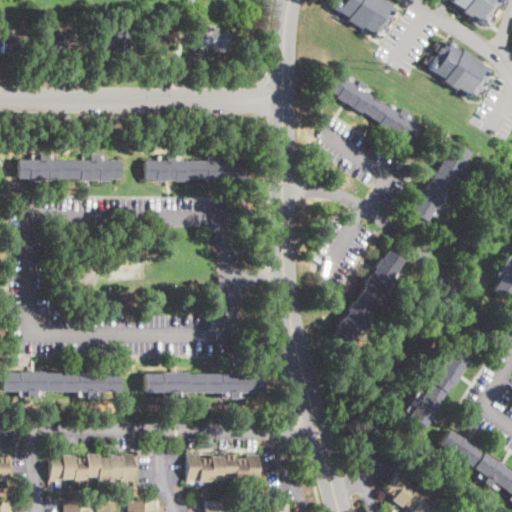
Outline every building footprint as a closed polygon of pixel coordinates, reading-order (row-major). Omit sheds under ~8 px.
[(377,33),(375,35),(330,8),(334,0),(379,0),(392,8),(377,33)] [(497,0),(482,22),(482,23),(449,1),(449,0),(497,0)] [(50,10),(49,18),(40,17),(41,9),(50,10)] [(113,20),(114,32),(123,32),(124,53),(110,54),(110,48),(97,49),(96,31),(101,30),(100,20),(113,20)] [(229,29),(229,52),(213,53),(213,48),(197,48),(196,34),(196,30),(229,29)] [(58,52),(42,53),(41,33),(76,32),(76,52),(58,52)] [(160,53),(143,53),(143,32),(172,32),(172,49),(160,49),(160,53)] [(0,39),(16,40),(15,55),(0,55),(0,39)] [(471,94),(469,98),(426,69),(444,41),(487,70),(471,94)] [(335,74),(354,86),(357,80),(364,84),(361,89),(397,112),(400,107),(407,111),(403,117),(421,128),(412,144),(326,89),(335,74)] [(467,162),(453,183),(449,179),(441,192),(445,198),(432,217),(428,214),(422,221),(408,211),(452,142),(467,152),(462,158),(467,162)] [(78,160),(87,160),(87,153),(96,154),(96,160),(118,160),(118,178),(107,178),(107,180),(96,180),(96,179),(88,179),(88,180),(77,180),(77,178),(56,178),(56,180),(27,180),(27,178),(16,178),(16,160),(37,160),(37,153),(46,153),(46,160),(78,160)] [(224,156),(224,161),(245,161),(245,179),(234,179),(234,181),(204,181),(204,179),(183,179),(183,181),(154,181),(154,179),(143,178),(143,160),(164,160),(164,155),(172,155),(172,160),(215,161),(215,154),(224,155),(224,156)] [(385,250),(401,259),(390,277),(395,281),(390,288),(384,284),(363,319),(367,322),(362,330),(357,326),(344,347),(330,336),(335,327),(334,326),(340,316),(341,316),(345,310),(344,309),(350,301),(352,302),(363,284),(361,283),(377,258),(379,259),(385,250)] [(511,294),(511,293),(506,300),(490,289),(498,279),(494,274),(507,255),(511,258),(511,294)] [(472,350),(457,373),(415,435),(400,425),(412,407),(406,403),(411,396),(417,400),(440,365),(435,361),(439,354),(444,357),(456,339),(472,350)] [(0,373),(116,373),(116,391),(91,391),(91,397),(83,397),(83,391),(32,391),(32,397),(24,397),(24,391),(0,391),(0,373)] [(259,374),(259,392),(234,392),(234,398),(226,398),(226,393),(175,392),(175,399),(167,399),(167,393),(142,393),(142,373),(259,374)] [(447,429),(499,464),(511,472),(511,495),(490,481),(487,486),(480,481),(483,476),(457,458),(454,463),(446,458),(449,454),(436,445),(447,429)] [(95,456),(120,456),(120,454),(131,454),(131,480),(119,480),(119,479),(107,479),(107,481),(95,481),(95,477),(83,477),(83,481),(71,481),(71,478),(60,478),(60,481),(48,481),(48,453),(58,453),(58,457),(83,457),(83,453),(95,453),(95,456)] [(197,453),(197,458),(208,458),(208,455),(233,455),(233,460),(245,460),(245,454),(257,454),(257,481),(232,481),(232,477),(220,477),(220,479),(208,479),(208,481),(185,481),(185,453),(197,453)] [(404,481),(412,487),(414,484),(425,492),(422,496),(431,502),(434,499),(444,506),(442,510),(445,511),(410,511),(412,510),(403,503),(400,507),(389,500),(392,496),(382,490),(396,470),(406,477),(404,481)] [(0,511),(9,511),(10,500),(0,499),(0,511)] [(62,511),(63,499),(89,500),(88,511),(62,511)] [(153,504),(153,511),(127,511),(127,500),(153,500),(153,504)] [(202,511),(203,502),(226,502),(226,511),(202,511)] [(286,511),(262,511),(262,503),(286,503),(286,511)]
